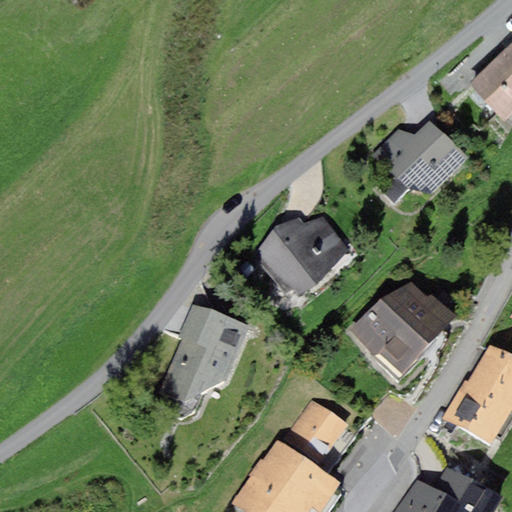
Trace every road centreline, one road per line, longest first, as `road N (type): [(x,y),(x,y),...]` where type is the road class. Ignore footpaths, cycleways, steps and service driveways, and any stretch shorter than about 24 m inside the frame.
road 1 (residential): [(509,0),(244,207),(114,364),(0,450)]
road 2 (residential): [(354,511),(444,385),(511,266)]
